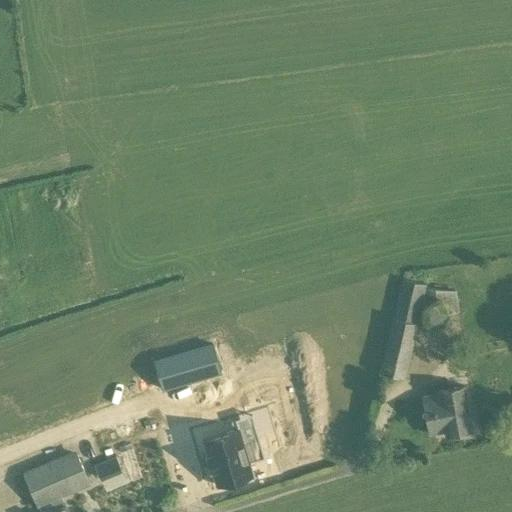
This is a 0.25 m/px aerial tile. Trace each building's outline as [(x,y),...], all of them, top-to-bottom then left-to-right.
[(402,278),(380,371),(403,377),(419,311),(421,311),(420,316),(421,320),(424,324),(428,327),(433,329),(438,328),(442,326),(446,323),(448,318),(448,314),(458,312),(454,289),(425,287),(426,284),(402,278)] [(162,391),(221,374),(212,343),(153,361),(162,391)] [(438,393),(423,395),(429,432),(445,429),(446,434),(472,429),(464,384),(437,389),(438,393)] [(234,420),(199,430),(216,486),(250,475),(244,452),(259,448),(253,429),(238,433),(234,420)] [(42,511),(69,511),(65,503),(59,506),(55,497),(89,482),(76,452),(61,459),(59,455),(22,471),(36,505),(39,504),(42,511)] [(116,456),(94,460),(97,477),(120,473),(116,456)]
